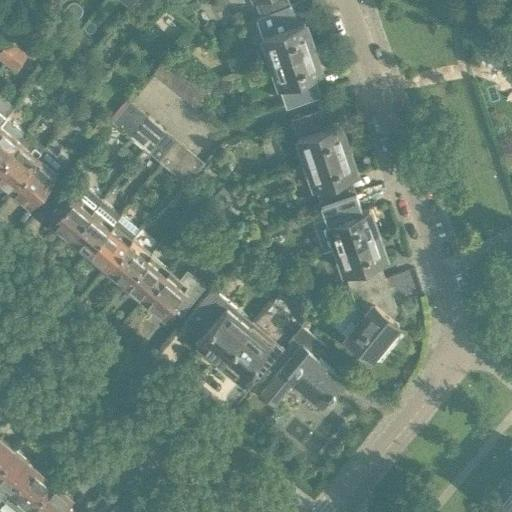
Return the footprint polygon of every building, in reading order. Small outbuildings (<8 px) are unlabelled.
[(147,0),(157,8),(162,2),(159,0),(147,0)] [(254,0),(261,14),(290,2),(289,0),(254,0)] [(298,21),(290,2),(261,14),(256,16),(271,58),(312,43),(304,19),(298,21)] [(191,48),(204,32),(193,23),(180,38),(191,48)] [(0,57),(3,61),(19,42),(10,35),(0,46),(0,57)] [(13,69),(28,50),(19,42),(3,61),(13,69)] [(312,43),(271,58),(286,101),(321,89),(315,70),(321,68),(312,43)] [(171,49),(154,69),(164,77),(181,57),(171,49)] [(181,57),(164,77),(173,85),(190,64),(181,57)] [(190,64),(173,85),(182,92),(199,72),(190,64)] [(199,72),(182,92),(187,96),(192,100),(209,80),(199,72)] [(209,80),(192,100),(201,108),(218,88),(209,80)] [(0,122),(7,114),(14,105),(0,93),(0,122)] [(112,119),(122,127),(139,107),(129,99),(112,119)] [(332,123),(326,104),(291,116),(306,159),(348,145),(339,120),(332,123)] [(148,115),(139,107),(122,127),(131,135),(148,115)] [(103,112),(88,130),(96,138),(112,120),(103,112)] [(0,159),(25,129),(7,114),(0,122),(0,159)] [(157,122),(148,115),(131,135),(140,142),(157,122)] [(166,130),(157,122),(140,142),(150,150),(166,130)] [(25,129),(0,159),(0,181),(2,183),(4,180),(11,185),(44,145),(25,129)] [(176,138),(166,130),(150,150),(154,154),(159,158),(176,138)] [(185,145),(176,138),(159,158),(168,165),(185,145)] [(29,200),(62,160),(68,153),(62,148),(58,152),(46,142),(44,145),(11,185),(29,200)] [(194,153),(185,145),(168,165),(177,173),(194,153)] [(348,145),(306,159),(321,202),(356,190),(349,172),(356,169),(348,145)] [(204,161),(194,153),(177,173),(187,181),(204,161)] [(69,233),(100,196),(82,180),(50,218),(58,224),(55,228),(66,237),(69,233)] [(223,207),(234,194),(222,184),(211,197),(223,207)] [(356,190),(321,202),(336,245),(377,230),(369,206),(362,208),(356,190)] [(85,253),(120,212),(100,196),(69,233),(77,240),(74,243),(85,253)] [(107,265),(132,236),(140,226),(121,211),(120,212),(85,253),(97,262),(99,259),(107,265)] [(259,238),(268,226),(258,218),(249,230),(259,238)] [(377,230),(336,245),(351,288),(385,276),(379,257),(386,255),(377,230)] [(132,236),(107,265),(114,271),(111,275),(122,284),(150,251),(132,236)] [(150,251),(122,284),(134,294),(137,290),(142,295),(167,265),(150,251)] [(186,270),(181,276),(167,265),(142,295),(147,299),(145,303),(152,309),(155,306),(163,312),(170,304),(180,311),(203,283),(186,270)] [(400,291),(417,289),(415,268),(398,270),(400,291)] [(265,278),(274,286),(279,280),(269,272),(265,278)] [(385,276),(351,288),(357,306),(364,311),(345,334),(370,354),(399,320),(392,314),(397,308),(385,276)] [(288,287),(279,280),(274,286),(283,293),(288,287)] [(209,289),(183,319),(201,334),(196,340),(218,359),(252,318),(212,285),(209,289)] [(252,318),(218,359),(240,378),(248,369),(257,377),(284,345),(252,318)] [(260,392),(273,403),(294,378),(321,401),(342,376),(315,353),(324,342),(301,323),(292,335),(301,343),(260,392)] [(0,462),(14,446),(0,433),(0,462)] [(34,462),(14,446),(0,462),(0,479),(12,489),(34,462)] [(25,511),(31,505),(53,478),(34,462),(12,489),(4,498),(20,511),(25,511)] [(72,494),(53,478),(31,505),(39,511),(74,511),(64,503),(72,494)]
